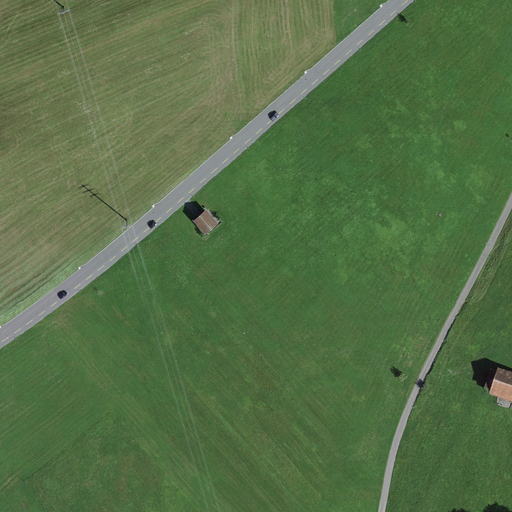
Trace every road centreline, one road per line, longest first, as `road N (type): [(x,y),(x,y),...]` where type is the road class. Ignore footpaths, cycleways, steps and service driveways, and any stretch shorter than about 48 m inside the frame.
road 1 (tertiary): [(0,336),(76,281),(398,0)]
road 2 (unclassified): [(381,511),(399,431),(511,199)]
